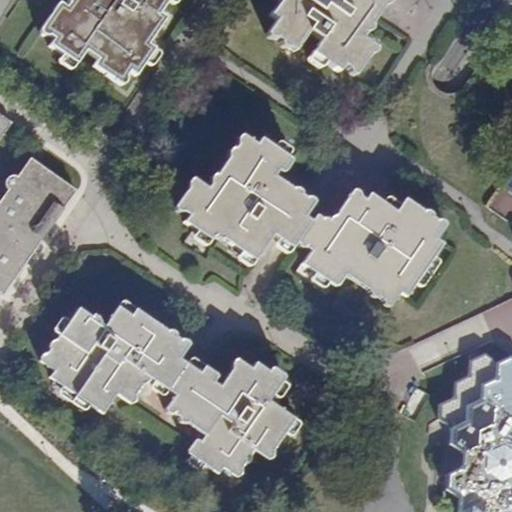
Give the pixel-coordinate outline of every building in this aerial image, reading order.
[(66,0),(67,3),(64,7),(58,3),(38,30),(38,33),(38,35),(41,37),(42,38),(47,36),(52,40),(47,46),(75,65),(85,52),(96,60),(92,67),(118,85),(120,85),(122,84),(126,81),(125,77),(128,72),(135,76),(154,49),(148,44),(166,18),(159,13),(168,0),(66,0)] [(263,0),(257,10),(283,28),(292,17),(309,28),(299,42),(326,61),(331,54),(344,62),(362,35),(349,26),(367,0),(263,0)] [(0,300),(1,297),(0,295),(0,290),(6,294),(78,189),(32,158),(20,175),(16,175),(13,175),(11,176),(7,180),(6,182),(7,187),(7,189),(10,190),(0,203),(0,141),(14,122),(0,112),(0,300)] [(425,207),(406,194),(397,205),(369,188),(364,197),(362,195),(362,191),(361,188),(353,186),(351,188),(348,190),(340,202),(335,209),(330,212),(325,212),(321,211),(318,208),(313,213),(308,209),(314,198),(314,193),(310,190),(307,190),(305,190),(303,189),(304,187),(303,184),(298,182),(296,182),(294,183),(277,172),(280,166),(283,168),(285,168),(287,167),(289,164),(289,161),(286,157),(259,139),(257,140),(255,143),(243,135),(240,135),(238,136),(236,138),(234,142),(233,147),(229,149),(225,153),(225,156),(226,158),(214,175),(211,177),(209,180),(208,182),(208,185),(205,188),(192,179),(188,179),(186,180),(183,186),(184,189),(172,208),(171,210),(171,212),(173,215),(176,217),(179,218),(182,216),(185,220),(182,225),(205,241),(209,241),(211,237),(216,240),(221,241),(224,239),(254,260),(272,234),(291,246),(294,243),(295,246),(297,247),(299,248),(302,248),(307,251),(297,265),(327,285),(329,286),(333,286),(336,284),(343,276),(367,291),(366,294),(367,297),(369,298),(372,298),(375,297),(381,301),(381,304),(382,306),(387,308),(390,305),(399,292),(405,296),(442,243),(436,239),(444,227),(446,223),(445,220),(444,218),(442,217),(439,217),(433,211),(433,209),(430,205),(425,207)] [(165,330),(134,309),(129,315),(117,307),(103,327),(100,324),(100,322),(98,318),(95,316),(89,316),(77,308),(54,339),(51,340),(48,344),(48,346),(46,349),(38,356),(38,362),(53,372),(49,379),(101,413),(113,397),(125,405),(127,405),(132,402),(135,397),(134,391),(137,387),(146,382),(147,380),(171,396),(161,412),(161,415),(162,416),(164,417),(166,417),(168,416),(175,421),(175,424),(176,425),(178,427),(182,426),(201,439),(197,444),(191,443),(185,453),(185,456),(215,477),(219,471),(232,480),(237,478),(239,476),(240,474),(240,469),(243,465),(247,465),(250,461),(251,459),(250,456),(253,453),(263,460),(265,461),(271,458),(272,456),(274,449),(294,419),(268,401),(283,380),(282,375),(273,369),(269,369),(267,371),(254,363),(249,367),(240,361),(234,359),(232,360),(228,364),(227,367),(228,370),(231,372),(219,388),(215,388),(213,385),(215,381),(201,371),(199,375),(178,360),(187,348),(187,343),(186,341),(184,340),(180,340),(174,337),(174,332),(172,330),(168,329),(165,330)] [(511,511),(511,355),(504,358),(486,352),(472,360),(469,374),(456,381),(454,396),(442,403),(440,418),(453,426),(453,441),(464,450),(463,466),(451,473),(450,488),(460,496),(459,511),(511,511)]
